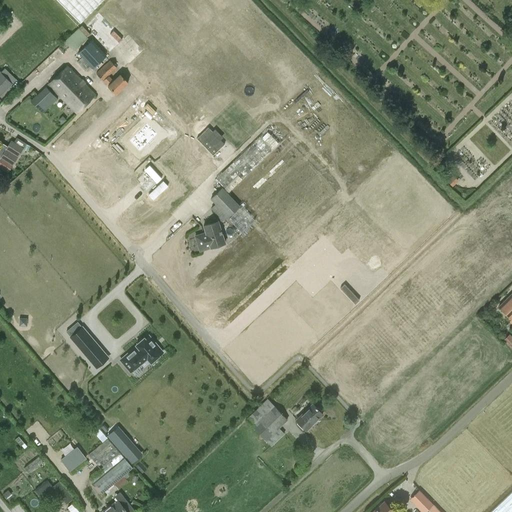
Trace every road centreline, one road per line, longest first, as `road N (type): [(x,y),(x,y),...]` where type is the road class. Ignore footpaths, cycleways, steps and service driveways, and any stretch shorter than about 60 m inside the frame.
road 1 (unclassified): [(170,297),(58,166),(0,122)]
road 2 (unclassified): [(383,477),(414,464),(511,376)]
